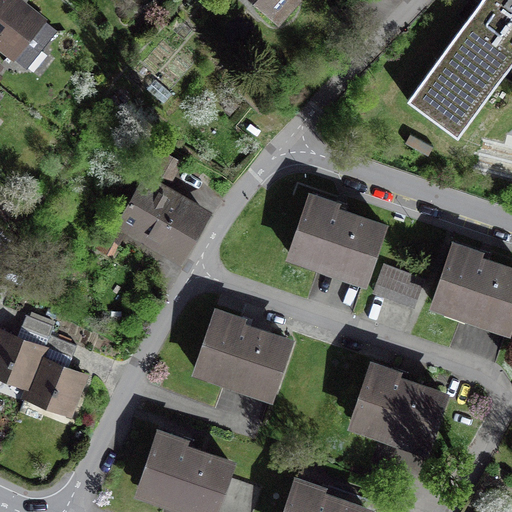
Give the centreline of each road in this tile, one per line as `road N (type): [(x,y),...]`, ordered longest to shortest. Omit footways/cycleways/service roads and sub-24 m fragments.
road 1 (residential): [(190,269),(493,377),(501,407),(449,502)]
road 2 (residential): [(190,269),(62,511)]
road 3 (residential): [(283,145),(511,223)]
road 4 (residential): [(415,0),(283,145)]
road 5 (residential): [(283,145),(241,189),(190,269)]
